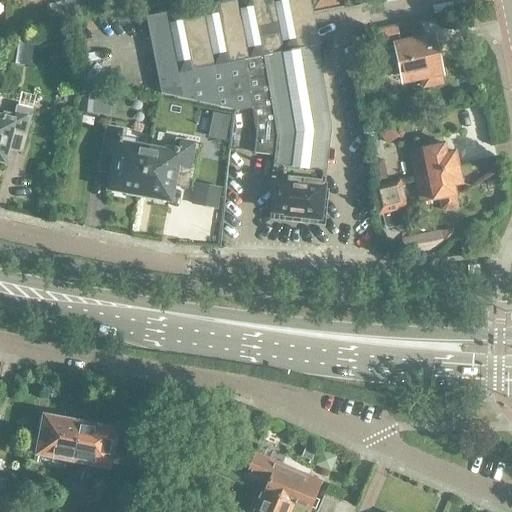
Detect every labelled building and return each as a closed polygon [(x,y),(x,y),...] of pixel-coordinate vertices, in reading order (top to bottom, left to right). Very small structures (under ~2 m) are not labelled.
[(60,3),(64,23),(77,20),(73,0),(60,3)] [(320,198),(324,169),(329,126),(316,47),(318,46),(308,0),(232,0),(145,17),(160,94),(236,111),(251,109),(256,134),(253,153),(275,156),(274,169),(271,193),(273,193),(270,218),(321,224),(324,199),(320,198)] [(52,25),(64,23),(60,3),(48,5),(52,25)] [(396,26),(370,31),(369,31),(372,45),(399,39),(396,26)] [(431,37),(398,44),(386,47),(391,71),(404,68),(405,75),(421,72),(424,86),(441,82),(432,37),(431,37)] [(13,41),(8,63),(25,67),(30,45),(13,41)] [(82,87),(79,114),(93,116),(95,103),(112,106),(114,91),(82,87)] [(0,160),(3,162),(11,130),(26,134),(32,110),(16,106),(14,115),(2,112),(1,116),(0,115),(0,160)] [(364,137),(374,135),(372,126),(362,129),(364,137)] [(126,132),(107,128),(102,153),(116,156),(109,188),(139,194),(148,148),(132,144),(133,141),(124,139),(126,132)] [(148,148),(139,194),(168,199),(175,168),(188,169),(193,145),(173,141),(172,148),(163,146),(162,151),(148,148)] [(446,152),(444,143),(419,148),(419,149),(413,151),(415,162),(422,161),(425,174),(457,167),(453,151),(446,152)] [(425,174),(425,175),(414,178),(420,203),(439,199),(442,211),(458,207),(452,185),(460,183),(457,167),(425,174)] [(375,187),(373,190),(379,215),(403,209),(396,182),(375,187)] [(455,241),(453,229),(438,232),(438,231),(404,239),(407,253),(420,251),(430,249),(441,245),(455,241)] [(72,467),(80,424),(40,416),(37,431),(42,431),(37,455),(68,460),(67,466),(72,467)] [(119,431),(80,424),(72,467),(77,468),(78,463),(109,468),(113,446),(116,446),(119,431)] [(320,483),(254,455),(245,474),(266,483),(263,491),(307,510),(308,511),(320,483)] [(13,480),(0,477),(0,486),(11,489),(13,480)] [(93,504),(96,489),(67,483),(64,498),(93,504)] [(0,486),(0,509),(8,510),(11,489),(0,486)] [(305,511),(307,510),(263,491),(259,500),(255,502),(253,508),(255,510),(253,511),(305,511)] [(325,511),(332,497),(326,495),(319,511),(325,511)] [(338,511),(343,502),(332,497),(325,511),(338,511)] [(343,502),(338,511),(353,511),(356,507),(343,502)]
